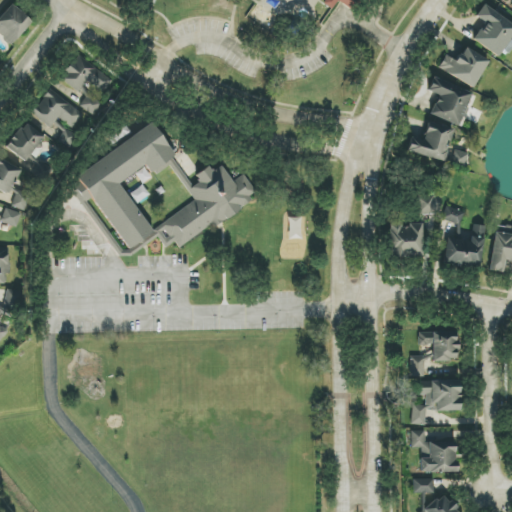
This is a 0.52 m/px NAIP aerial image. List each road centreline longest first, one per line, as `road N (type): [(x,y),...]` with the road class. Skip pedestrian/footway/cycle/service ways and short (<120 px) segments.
road 1 (residential): [(360,169),(348,187),(340,244),(344,511)]
road 2 (residential): [(375,511),(371,192),(360,169)]
road 3 (residential): [(70,12),(132,71),(213,119),(362,154)]
road 4 (residential): [(368,129),(258,105),(191,75),(105,15),(70,12)]
road 5 (residential): [(491,308),(492,469),(497,486),(511,489)]
road 6 (residential): [(441,0),(380,100),(360,169)]
road 7 (residential): [(340,299),(419,296),(511,310)]
